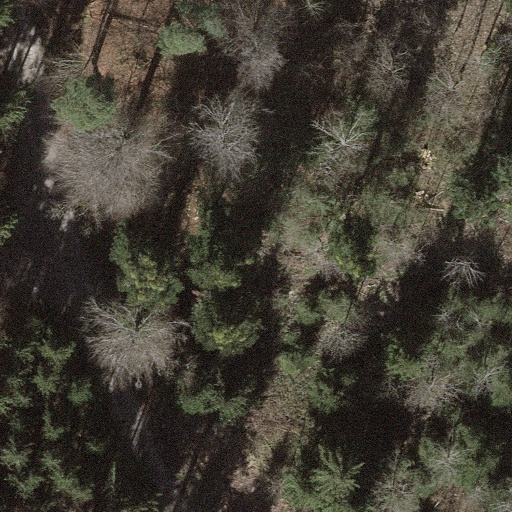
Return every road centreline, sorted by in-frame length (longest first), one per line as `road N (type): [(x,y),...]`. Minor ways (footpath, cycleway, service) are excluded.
road 1 (track): [(180,511),(41,272)]
road 2 (track): [(0,33),(41,272)]
